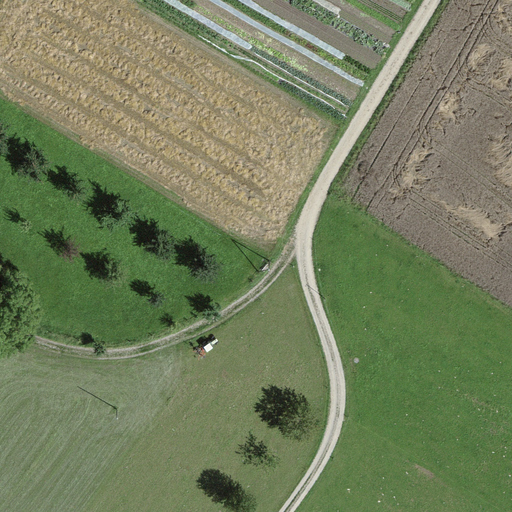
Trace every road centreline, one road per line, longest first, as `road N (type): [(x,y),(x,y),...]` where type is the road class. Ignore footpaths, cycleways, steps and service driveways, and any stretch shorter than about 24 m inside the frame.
road 1 (track): [(433,0),(305,228),(309,276),(339,384),(336,424),(286,511)]
road 2 (track): [(0,324),(76,351),(126,354),(177,338),(235,307),(279,269),(305,228)]
